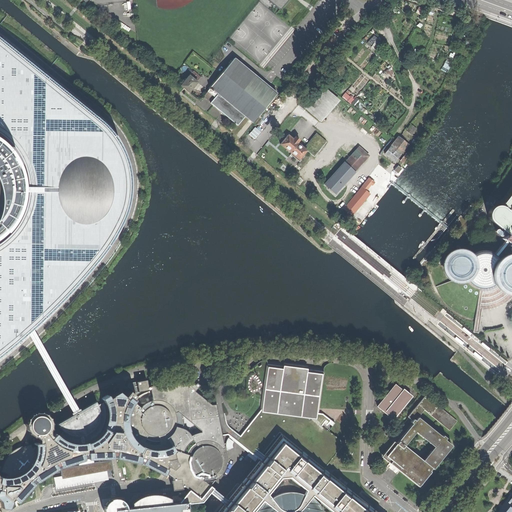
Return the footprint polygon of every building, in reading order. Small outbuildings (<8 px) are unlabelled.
[(268,0),(280,10),(288,0),(268,0)] [(374,50),(382,42),(375,35),(367,43),(374,50)] [(0,355),(28,332),(31,330),(35,327),(64,298),(95,260),(107,245),(113,235),(118,226),(122,218),(125,210),(126,204),(128,195),(128,185),(127,173),(125,160),(121,149),(115,139),(107,129),(106,127),(0,39),(0,239),(2,238),(7,233),(11,228),(14,224),(17,219),(20,213),(23,207),(15,204),(16,199),(17,194),(17,187),(16,180),(15,173),(24,170),(26,176),(27,182),(27,191),(26,199),(24,207),(22,214),(18,221),(15,227),(10,233),(5,238),(0,242),(0,355)] [(253,123),(277,93),(271,88),(234,58),(210,87),(210,88),(245,116),(253,123)] [(185,88),(189,92),(197,82),(189,75),(181,85),(185,88)] [(321,121),(340,99),(324,86),(305,107),(321,121)] [(237,125),(245,116),(210,88),(203,96),(210,102),(210,103),(237,125)] [(351,103),(354,99),(347,92),(343,96),(351,103)] [(410,132),(412,134),(418,127),(413,122),(407,129),(410,132)] [(317,133),(304,148),(307,151),(315,156),(327,141),(317,133)] [(280,144),(300,160),(307,151),(304,148),(288,135),(285,139),(280,144)] [(385,154),(394,160),(407,144),(399,137),(385,154)] [(359,147),(345,162),(325,184),(335,194),(355,172),(355,171),(369,156),(359,147)] [(369,178),(339,215),(346,221),(361,202),(363,203),(370,195),(366,191),(371,184),(373,185),(375,182),(369,178)] [(477,308),(480,288),(483,288),(486,288),(489,287),(491,286),(493,285),(494,285),(496,287),(498,290),(502,292),(506,294),(510,295),(511,294),(511,253),(509,254),(505,255),(502,256),(499,258),(497,255),(507,242),(508,243),(511,245),(511,243),(511,185),(509,189),(500,201),(502,203),(504,205),(503,207),(500,205),(497,205),(494,205),(492,207),(489,209),(488,212),(488,215),(489,218),(490,220),(502,229),(500,231),(504,234),(501,237),(504,240),(505,240),(500,246),(499,245),(494,243),(491,241),(486,241),(481,241),(477,242),(473,243),(468,245),(464,248),(459,248),(455,248),(451,250),(447,253),(444,255),(442,259),(441,263),(441,267),(442,272),(444,276),(446,279),(450,281),(447,282),(449,286),(451,290),(454,294),(457,298),(460,300),(464,303),(468,305),(472,307),(477,308)] [(226,499),(224,503),(215,511),(377,511),(323,468),(343,443),(328,431),(334,423),(323,415),(318,413),(323,374),(323,373),(323,368),(307,366),(307,365),(283,362),(283,363),(267,361),(266,366),(265,366),(263,386),(260,409),(238,435),(233,431),(229,435),(259,459),(226,499)] [(190,490),(178,504),(189,503),(202,502),(210,492),(219,499),(224,503),(226,499),(222,496),(213,488),(211,487),(214,482),(217,479),(218,478),(221,476),(223,472),(225,469),(226,466),(227,463),(221,434),(227,433),(229,435),(233,431),(230,428),(228,427),(227,425),(226,424),(226,422),(225,421),(224,413),(218,414),(216,404),(211,405),(194,391),(199,385),(196,383),(194,385),(191,383),(188,384),(186,382),(149,386),(149,387),(148,387),(146,380),(136,382),(138,392),(148,390),(148,389),(150,389),(150,391),(146,392),(143,393),(141,395),(138,397),(135,399),(134,401),(133,400),(129,396),(127,399),(119,392),(109,397),(108,395),(107,395),(102,398),(102,399),(104,403),(97,405),(96,402),(79,411),(76,413),(74,414),(57,424),(58,426),(61,429),(63,431),(58,436),(56,434),(55,433),(55,434),(52,436),(49,434),(49,430),(50,428),(51,428),(51,427),(51,425),(51,424),(51,423),(52,422),(51,422),(50,421),(50,420),(49,418),(50,417),(49,417),(48,416),(47,415),(46,414),(46,413),(45,413),(44,413),(43,412),(41,412),(41,411),(40,412),(39,411),(37,411),(36,412),(35,411),(34,412),(32,413),(31,414),(30,414),(28,416),(27,418),(26,418),(27,419),(26,420),(26,421),(25,422),(25,423),(25,424),(25,425),(25,426),(26,428),(25,429),(26,429),(27,431),(28,432),(28,433),(29,433),(30,434),(31,435),(32,436),(33,437),(34,436),(36,437),(38,439),(39,443),(35,443),(34,443),(34,444),(34,448),(32,448),(31,444),(29,444),(26,445),(23,446),(20,447),(18,448),(15,449),(13,451),(11,452),(9,454),(7,456),(6,458),(5,460),(2,465),(0,472),(7,474),(7,477),(5,477),(0,476),(0,483),(1,484),(0,489),(0,501),(1,507),(8,508),(12,501),(11,500),(13,498),(17,502),(18,501),(33,485),(33,484),(33,483),(35,480),(36,481),(37,481),(56,469),(57,468),(56,467),(59,465),(60,466),(60,467),(61,466),(61,467),(78,461),(79,461),(79,460),(80,465),(86,464),(92,463),(91,458),(92,458),(92,459),(110,458),(111,458),(111,457),(112,457),(111,456),(115,456),(115,457),(115,458),(116,458),(138,463),(139,463),(139,461),(143,463),(142,464),(143,465),(164,475),(166,473),(171,475),(174,477),(174,478),(174,480),(172,480),(173,485),(173,491),(184,489),(184,487),(186,487),(190,490)] [(138,392),(136,382),(127,383),(127,386),(134,392),(138,392)] [(386,418),(393,423),(396,420),(394,418),(412,396),(404,390),(403,391),(395,385),(378,407),(387,415),(386,418)] [(126,394),(129,396),(133,400),(136,396),(129,391),(126,394),(126,395),(126,394)] [(408,416),(413,420),(412,422),(413,424),(387,456),(421,484),(431,471),(433,468),(433,469),(453,446),(446,440),(447,438),(444,435),(443,437),(419,417),(425,409),(450,430),(458,421),(426,395),(408,416)] [(188,511),(189,510),(189,503),(178,504),(172,504),(171,498),(168,496),(164,495),(160,494),(155,493),(150,494),(145,495),(140,497),(136,500),(133,503),(133,508),(127,509),(127,507),(125,504),(122,501),(118,499),(114,499),(109,501),(106,503),(104,507),(104,511),(188,511)]
